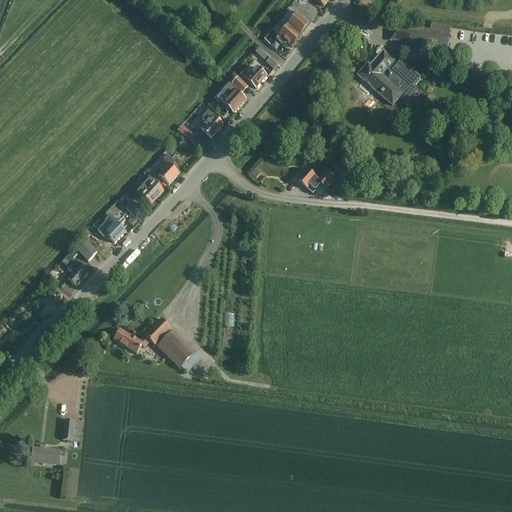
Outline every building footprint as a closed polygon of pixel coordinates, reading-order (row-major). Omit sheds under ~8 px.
[(296,15),(290,11),(281,23),(279,22),(273,32),(279,37),(279,38),(275,42),(281,46),(284,42),(291,47),(299,37),(300,37),(309,25),(297,15),(296,15)] [(448,48),(450,27),(431,24),(430,31),(392,27),(390,41),(448,48)] [(410,88),(412,89),(421,78),(401,60),(397,65),(393,62),(394,62),(383,52),(370,66),(368,64),(357,76),(364,83),(360,88),(365,92),(370,87),(392,107),(403,95),(410,88)] [(267,76),(257,68),(251,75),(248,73),(243,78),(256,89),(267,76)] [(241,95),(247,88),(237,80),(231,86),(241,95)] [(233,114),(245,100),(229,86),(217,100),(233,114)] [(211,139),(216,133),(223,125),(208,112),(202,119),(207,124),(201,130),(211,139)] [(199,150),(206,141),(198,134),(195,137),(190,142),(199,150)] [(169,185),(179,175),(171,168),(176,163),(168,156),(164,161),(165,162),(159,169),(162,173),(159,176),(169,185)] [(307,171),(297,181),(307,190),(312,194),(314,192),(316,190),(320,185),(326,190),(324,193),(331,199),(344,184),(338,179),(335,182),(324,172),(317,180),(307,171)] [(157,181),(150,175),(147,178),(149,180),(137,194),(142,197),(152,205),(163,192),(160,189),(163,186),(160,182),(157,180),(157,181)] [(137,217),(142,211),(132,203),(127,208),(137,217)] [(133,218),(128,223),(133,228),(138,223),(133,218)] [(112,228),(106,223),(98,232),(104,238),(106,236),(114,244),(125,233),(116,224),(112,228)] [(88,263),(96,254),(86,244),(78,253),(88,263)] [(73,251),(61,264),(65,268),(77,255),(73,251)] [(75,287),(88,274),(75,262),(68,269),(73,274),(68,280),(75,287)] [(52,272),(49,276),(55,282),(58,278),(52,272)] [(154,347),(172,330),(161,320),(144,337),(140,342),(120,331),(114,342),(137,355),(141,347),(144,349),(150,343),(154,347)] [(187,375),(201,361),(195,354),(173,332),(157,348),(180,369),(181,368),(187,375)] [(80,442),(82,423),(65,421),(63,441),(80,442)] [(45,450),(45,447),(40,447),(39,449),(32,448),(30,463),(59,466),(61,451),(45,450)]
